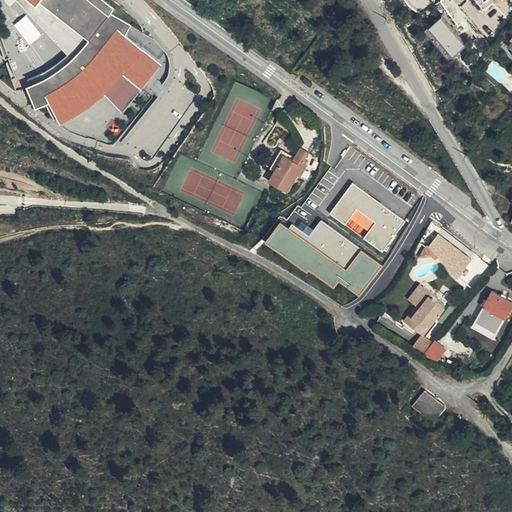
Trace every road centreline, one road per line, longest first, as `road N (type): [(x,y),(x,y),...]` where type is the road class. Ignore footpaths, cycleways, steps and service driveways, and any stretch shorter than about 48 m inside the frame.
road 1 (residential): [(163,212),(274,266),(461,387),(491,381),(511,346)]
road 2 (tertiary): [(501,241),(172,0)]
road 3 (residential): [(501,241),(500,224),(370,0)]
road 4 (track): [(0,101),(24,125),(163,212)]
road 5 (unknown): [(351,318),(442,198)]
